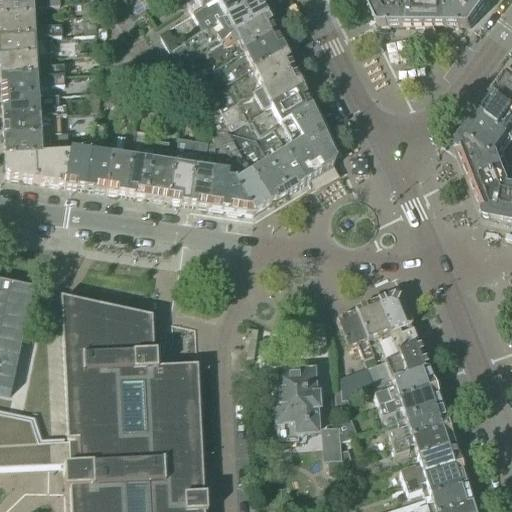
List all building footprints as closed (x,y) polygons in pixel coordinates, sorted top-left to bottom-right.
[(90,0),(87,0),(87,9),(95,9),(94,0),(90,0)] [(138,0),(146,14),(170,0),(138,0)] [(173,0),(182,16),(188,13),(210,0),(173,0)] [(210,0),(188,13),(192,20),(227,0),(210,0)] [(197,28),(201,26),(206,34),(208,33),(222,25),(258,6),(254,0),(227,0),(192,20),(197,28)] [(381,31),(404,32),(403,0),(364,0),(363,1),(377,29),(377,30),(378,31),(380,31),(381,31)] [(403,0),(404,32),(444,32),(444,0),(403,0)] [(444,0),(444,32),(467,32),(469,32),(470,31),(471,30),(490,5),(482,0),(444,0)] [(0,6),(0,27),(33,24),(32,13),(59,11),(59,3),(0,6)] [(168,57),(178,75),(266,23),(258,6),(222,25),(208,33),(206,34),(168,57)] [(84,20),(84,40),(95,39),(95,20),(84,20)] [(178,75),(188,92),(275,40),(266,23),(178,75)] [(0,27),(0,46),(58,42),(61,42),(60,31),(33,33),(33,24),(0,27)] [(196,102),(199,109),(285,59),(275,40),(188,92),(196,102)] [(0,46),(0,65),(35,63),(35,59),(59,57),(58,42),(0,46)] [(199,109),(208,128),(293,76),(285,59),(199,109)] [(0,65),(0,85),(63,81),(63,71),(36,73),(35,63),(0,65)] [(90,72),(91,80),(99,79),(98,71),(90,72)] [(109,90),(144,96),(147,79),(112,73),(109,90)] [(211,136),(222,139),(229,141),(302,95),(293,76),(208,128),(211,136)] [(0,85),(0,97),(0,105),(37,103),(41,102),(51,102),(50,92),(63,91),(64,91),(63,82),(63,81),(0,85)] [(511,86),(507,83),(493,102),(511,116),(511,86)] [(100,93),(87,95),(88,103),(101,102),(100,93)] [(302,95),(229,141),(235,155),(269,210),(286,200),(267,168),(260,158),(254,147),(271,137),(310,112),(302,95)] [(119,107),(139,110),(140,102),(120,99),(119,107)] [(479,121),(508,143),(508,142),(511,144),(511,116),(493,102),(479,121)] [(0,105),(2,125),(58,121),(63,121),(66,120),(65,110),(42,112),(41,104),(37,104),(37,103),(0,105)] [(98,122),(101,103),(87,104),(87,123),(98,122)] [(322,138),(310,112),(271,137),(278,148),(304,189),(332,172),(335,166),(322,138)] [(2,125),(3,144),(51,140),(59,140),(58,121),(2,125)] [(479,121),(464,142),(491,162),(496,159),(508,143),(479,121)] [(85,195),(105,198),(110,161),(100,160),(104,133),(94,132),(91,148),(85,195)] [(208,214),(252,221),(229,181),(223,162),(222,139),(211,136),(213,149),(215,166),(214,177),(208,214)] [(271,137),(254,147),(260,158),(270,152),(278,148),(271,137)] [(125,201),(145,204),(152,154),(142,152),(144,140),(135,138),(133,148),(125,201)] [(3,144),(4,164),(41,162),(40,152),(67,150),(67,139),(59,140),(51,140),(3,144)] [(229,181),(252,221),(269,210),(235,155),(229,141),(222,139),(223,162),(229,181)] [(483,223),(487,223),(509,173),(505,163),(499,166),(497,160),(496,159),(491,162),(464,142),(463,142),(464,142),(456,153),(458,159),(459,160),(477,207),(483,223)] [(105,198),(125,201),(133,148),(124,147),(124,144),(117,143),(116,146),(113,146),(111,157),(110,156),(110,161),(105,198)] [(145,204),(168,208),(176,159),(167,158),(168,148),(154,146),(152,154),(145,204)] [(168,208),(188,211),(198,148),(188,146),(186,160),(176,159),(168,208)] [(63,192),(85,195),(91,148),(80,149),(79,156),(69,155),(69,159),(63,192)] [(188,211),(208,214),(214,177),(215,166),(213,149),(207,149),(198,148),(188,211)] [(267,168),(286,200),(304,189),(278,148),(270,152),(276,163),(267,168)] [(10,183),(63,192),(69,159),(41,162),(4,164),(5,178),(4,178),(9,184),(10,183)] [(496,226),(511,228),(511,171),(509,173),(487,223),(496,225),(496,226)] [(288,231),(295,249),(313,243),(307,224),(288,231)] [(36,296),(0,287),(0,398),(13,401),(36,296)] [(395,359),(417,350),(410,331),(399,305),(399,304),(391,301),(374,308),(395,359)] [(92,311),(60,304),(63,372),(64,401),(66,430),(66,447),(77,447),(77,448),(77,454),(78,470),(78,471),(75,471),(63,472),(64,495),(69,495),(69,511),(205,511),(205,502),(202,502),(202,498),(202,488),(202,483),(196,373),(196,372),(165,374),(156,374),(156,367),(156,366),(156,364),(155,359),(152,359),(151,324),(135,320),(119,317),(92,311)] [(397,362),(395,359),(374,308),(353,317),(371,359),(379,355),(384,366),(397,362)] [(356,351),(363,365),(372,361),(371,359),(353,317),(335,324),(347,354),(356,351)] [(245,344),(248,344),(256,346),(257,335),(246,333),(245,344)] [(256,346),(248,344),(245,361),(253,362),(256,346)] [(377,392),(426,373),(417,350),(395,359),(397,362),(384,366),(375,370),(372,361),(363,365),(367,374),(373,393),(377,392)] [(378,413),(433,393),(426,373),(377,392),(379,400),(374,402),(378,413)] [(333,387),(335,408),(346,404),(373,393),(367,374),(333,387)] [(270,388),(271,397),(275,399),(276,412),(272,414),(273,423),(276,424),(278,449),(298,447),(297,440),(315,438),(314,416),(318,415),(317,400),(313,400),(311,378),(273,381),(274,386),(270,388)] [(398,428),(440,412),(433,393),(378,413),(381,424),(395,420),(398,428)] [(346,404),(335,408),(336,416),(349,411),(346,404)] [(390,452),(446,432),(440,412),(398,428),(400,436),(386,440),(390,452)] [(0,472),(33,468),(33,467),(38,466),(42,467),(49,468),(55,469),(60,470),(62,470),(78,470),(77,454),(77,448),(77,447),(66,447),(63,447),(39,449),(31,426),(0,419),(0,472)] [(416,464),(453,451),(446,432),(390,452),(394,463),(409,458),(412,466),(416,464)] [(339,465),(338,445),(337,435),(321,436),(323,466),(339,465)] [(403,491),(459,471),(453,451),(416,464),(420,476),(414,478),(413,475),(399,479),(403,491)] [(339,460),(342,468),(349,466),(346,457),(339,460)] [(340,481),(340,492),(350,489),(349,487),(349,486),(356,484),(350,466),(339,470),(340,481)] [(429,503),(465,490),(459,471),(403,491),(407,502),(420,497),(419,494),(425,492),(429,503)] [(462,511),(470,509),(465,490),(429,503),(401,511),(462,511)]
